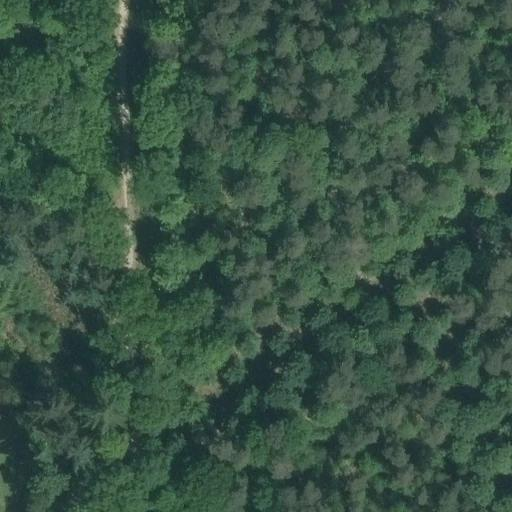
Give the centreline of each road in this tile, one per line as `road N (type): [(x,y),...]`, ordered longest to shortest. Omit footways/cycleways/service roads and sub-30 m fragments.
road 1 (track): [(126,257),(123,0)]
road 2 (track): [(138,511),(126,257)]
road 3 (track): [(126,257),(94,219),(0,166)]
